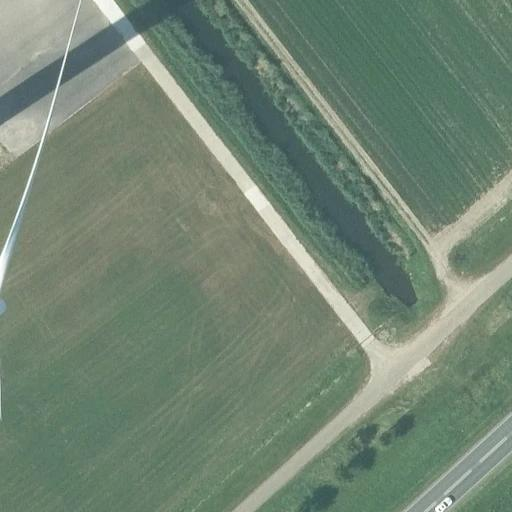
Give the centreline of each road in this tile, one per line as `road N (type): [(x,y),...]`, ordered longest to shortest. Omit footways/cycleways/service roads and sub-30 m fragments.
road 1 (track): [(394,371),(101,0)]
road 2 (unclassified): [(241,511),(511,263)]
